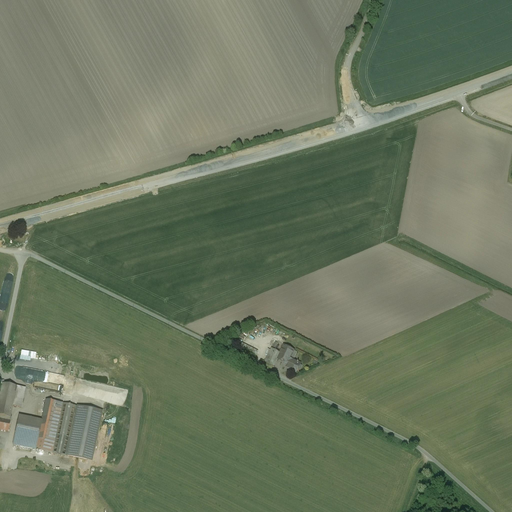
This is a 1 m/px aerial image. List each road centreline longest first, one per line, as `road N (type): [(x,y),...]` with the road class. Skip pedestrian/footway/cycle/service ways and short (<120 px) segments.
road 1 (unclassified): [(491,511),(416,445),(34,257),(0,249)]
road 2 (secondary): [(0,226),(359,124)]
road 3 (unclassified): [(374,0),(347,72),(359,124)]
